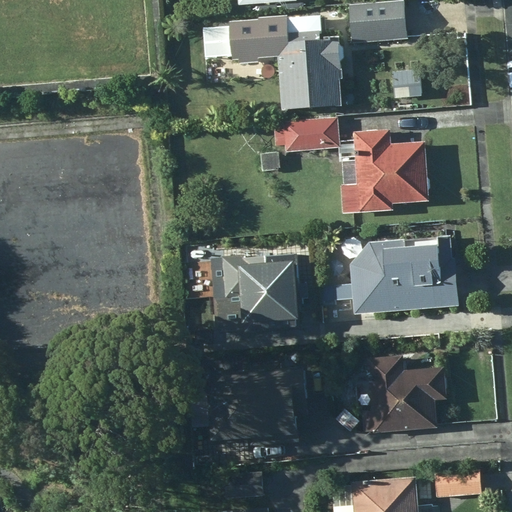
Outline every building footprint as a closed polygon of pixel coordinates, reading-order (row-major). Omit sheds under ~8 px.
[(409,6),(351,9),(353,47),(411,44),(409,6)] [(280,59),(284,112),(342,108),(341,82),(344,82),(341,42),(323,43),(321,26),(297,28),(297,32),(268,34),(270,60),(280,59)] [(422,73),(392,74),(392,98),(422,98),(422,73)] [(252,114),(252,100),(236,101),(238,116),(252,114)] [(337,118),(283,122),(285,152),(339,148),(337,118)] [(387,134),(355,136),(358,185),(340,186),(342,216),(394,212),(393,205),(427,203),(423,145),(388,147),(387,134)] [(356,315),(461,308),(458,272),(455,272),(452,238),(371,245),(353,267),(356,315)] [(304,334),(297,257),(226,263),(228,299),(245,298),(247,336),(304,334)] [(374,438),(442,433),(440,404),(448,403),(446,371),(404,374),(403,359),(368,362),(374,438)] [(215,446),(301,439),(299,409),(311,408),(308,371),(283,373),(282,364),(242,367),(243,378),(228,380),(229,394),(211,396),(215,446)] [(484,497),(482,472),(436,476),(438,500),(484,497)] [(265,499),(262,474),(225,478),(229,503),(265,499)] [(422,511),(420,482),(354,487),(355,511),(422,511)]
